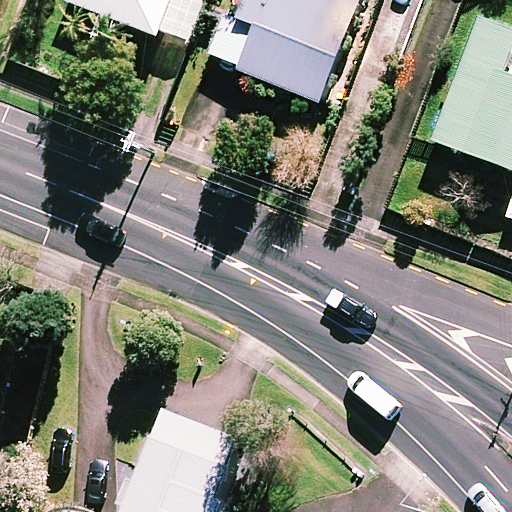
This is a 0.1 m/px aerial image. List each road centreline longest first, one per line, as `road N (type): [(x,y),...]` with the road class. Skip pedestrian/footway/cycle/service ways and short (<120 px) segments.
road 1 (secondary): [(0,159),(158,220),(248,271)]
road 2 (residential): [(248,271),(423,294),(511,329)]
road 3 (secondary): [(248,271),(404,360)]
road 4 (secondary): [(511,501),(404,360)]
road 5 (secondary): [(404,360),(511,421)]
